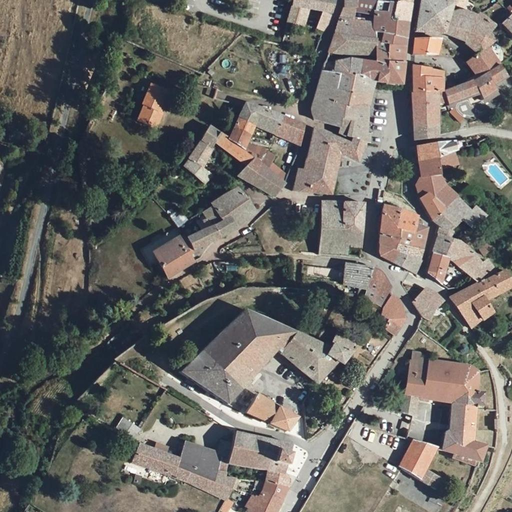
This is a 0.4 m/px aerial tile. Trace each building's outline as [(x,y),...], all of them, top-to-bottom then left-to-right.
[(331,7),(332,0),(290,0),(286,15),(304,18),(306,4),(311,5),(321,6),(331,7)] [(374,0),(357,0),(356,7),(372,10),(374,0)] [(392,16),(395,1),(390,0),(374,0),(372,10),(370,20),(366,36),(373,37),(373,39),(403,44),(405,19),(392,16)] [(477,50),(494,31),(489,25),(484,31),(471,22),(474,17),(477,15),(448,8),(451,0),(419,0),(415,29),(444,30),(444,29),(464,35),(463,37),(477,50)] [(405,19),(406,3),(395,1),(392,16),(405,19)] [(344,4),(339,16),(353,18),(356,7),(344,4)] [(499,17),(511,32),(511,10),(510,9),(499,17)] [(489,25),(492,21),(480,12),(477,15),(474,17),(471,22),(484,31),(489,25)] [(366,36),(370,20),(353,18),(339,16),(332,32),(366,36)] [(499,38),(494,31),(477,50),(470,58),(469,64),(478,74),(497,62),(499,60),(493,50),(502,41),(499,38)] [(325,49),(364,53),(372,53),(373,39),(373,37),(366,36),(332,32),(325,49)] [(441,57),(443,40),(413,37),(413,55),(441,57)] [(403,44),(373,39),(372,53),(371,63),(386,64),(387,56),(402,58),(403,44)] [(387,56),(386,64),(371,63),(362,62),(360,74),(369,76),(384,80),(385,83),(400,83),(402,58),(387,56)] [(369,76),(360,74),(362,62),(347,61),(346,65),(322,61),(320,68),(336,72),(334,85),(366,90),(369,76)] [(415,136),(438,134),(438,132),(440,99),(447,97),(449,102),(477,93),(480,96),(494,87),(491,83),(504,74),(497,62),(478,74),(473,77),(472,78),(460,81),(444,84),(414,91),(415,136)] [(414,64),(414,91),(444,84),(444,67),(431,67),(431,66),(414,64)] [(364,99),(366,90),(334,85),(336,72),(320,68),(311,106),(320,108),(322,100),(364,99)] [(160,110),(155,108),(158,101),(163,89),(159,88),(160,87),(156,85),(155,86),(147,83),(139,102),(141,103),(135,118),(153,125),(160,110)] [(363,120),(364,99),(322,100),(320,108),(311,106),(313,113),(337,122),(337,113),(363,120)] [(250,123),(272,131),(279,113),(244,101),(243,104),(234,123),(248,129),(250,123)] [(302,120),(279,113),(272,131),(298,139),(302,120)] [(363,120),(337,113),(337,122),(337,129),(349,135),(360,140),(366,139),(367,132),(363,131),(363,120)] [(213,146),(216,142),(229,149),(236,137),(229,134),(206,121),(198,136),(199,136),(212,147),(213,146)] [(256,153),(267,164),(273,149),(266,146),(266,145),(246,136),(248,129),(234,123),(229,134),(236,137),(255,148),(254,151),(256,153)] [(356,156),(360,140),(349,135),(348,139),(311,125),(303,166),(299,167),(293,187),(324,190),(324,191),(329,191),(332,162),(337,147),(356,156)] [(209,171),(202,163),(212,147),(199,136),(183,163),(202,178),(209,171)] [(229,149),(248,160),(254,151),(255,148),(236,137),(229,149)] [(417,159),(453,150),(449,141),(427,142),(415,142),(417,159)] [(417,159),(419,176),(447,171),(445,166),(457,162),(453,150),(417,159)] [(256,153),(254,151),(248,160),(240,172),(274,192),(284,179),(281,176),(267,164),(256,153)] [(450,180),(447,171),(419,176),(417,184),(420,196),(426,190),(431,194),(433,194),(445,205),(454,197),(456,194),(450,180)] [(248,195),(242,188),(237,183),(213,199),(213,200),(222,214),(229,211),(238,223),(252,209),(247,202),(248,195)] [(428,210),(432,217),(445,205),(433,194),(431,194),(426,190),(420,196),(428,210)] [(461,212),(474,225),(480,218),(483,215),(472,205),(466,211),(454,197),(445,205),(432,217),(438,225),(461,212)] [(321,198),(319,214),(320,251),(347,254),(348,245),(360,245),(363,200),(362,200),(358,200),(321,198)] [(222,214),(213,200),(201,207),(210,221),(222,214)] [(400,241),(401,228),(397,226),(398,209),(381,203),(379,230),(400,241)] [(179,222),(186,217),(177,205),(170,210),(179,222)] [(398,209),(397,226),(401,228),(412,232),(414,221),(415,214),(398,209)] [(222,214),(210,221),(219,235),(233,228),(238,223),(229,211),(222,214)] [(196,246),(219,235),(210,221),(188,235),(196,246)] [(401,228),(400,241),(419,251),(425,227),(414,221),(412,232),(401,228)] [(413,272),(419,251),(400,241),(379,230),(377,249),(413,272)] [(450,260),(460,239),(435,233),(430,254),(446,259),(450,260)] [(196,258),(190,249),(183,239),(168,252),(173,258),(164,263),(171,274),(196,258)] [(471,250),(460,239),(450,260),(458,264),(475,254),(471,250)] [(484,252),(495,244),(492,240),(481,248),(484,252)] [(435,281),(437,282),(446,259),(430,254),(425,271),(426,273),(435,281)] [(480,262),(475,254),(458,264),(461,267),(469,276),(474,282),(495,271),(487,258),(480,262)] [(215,259),(203,266),(210,278),(222,271),(215,259)] [(350,263),(343,262),(342,283),(364,287),(368,267),(359,265),(350,263)] [(368,267),(364,287),(362,300),(381,307),(387,297),(385,297),(389,288),(381,274),(368,267)] [(474,282),(460,290),(469,302),(482,294),(484,298),(510,282),(502,267),(495,271),(474,282)] [(426,319),(433,310),(442,303),(432,290),(423,287),(410,299),(419,314),(426,319)] [(475,311),(469,302),(460,290),(447,298),(456,312),(464,321),(475,311)] [(482,294),(469,302),(475,311),(479,318),(490,308),(484,298),(482,294)] [(396,298),(387,297),(381,307),(380,313),(386,317),(397,323),(401,316),(396,298)] [(274,347),(279,351),(291,330),(268,319),(255,313),(243,307),(220,329),(211,338),(198,350),(179,369),(225,400),(236,388),(256,367),(274,347)] [(479,318),(475,311),(464,321),(469,327),(479,318)] [(391,332),(397,323),(386,317),(381,326),(391,332)] [(320,344),(291,330),(279,351),(316,381),(336,361),(339,362),(350,349),(331,340),(330,341),(325,338),(320,344)] [(477,439),(474,403),(481,402),(480,389),(473,390),(471,372),(460,366),(427,358),(419,352),(412,350),(410,360),(409,360),(398,409),(406,414),(411,393),(447,398),(451,429),(448,431),(443,448),(482,458),(493,462),(498,444),(477,439)] [(251,399),(244,409),(285,428),(294,414),(256,391),(251,399)] [(132,439),(141,425),(123,415),(114,429),(132,439)] [(220,437),(216,450),(221,452),(227,453),(225,461),(266,469),(283,472),(291,442),(233,429),(232,430),(230,439),(220,437)] [(404,455),(426,467),(437,447),(414,439),(404,455)] [(223,472),(216,470),(221,453),(185,441),(179,456),(172,473),(191,480),(224,494),(233,478),(235,474),(223,472)] [(179,456),(139,442),(132,459),(172,473),(179,456)] [(225,461),(227,453),(221,452),(221,453),(216,470),(223,472),(225,461)] [(437,486),(441,477),(426,467),(404,455),(399,464),(437,486)] [(284,473),(283,472),(266,469),(264,479),(287,485),(286,475),(285,474),(284,473)] [(281,498),(287,485),(264,479),(259,489),(281,498)] [(252,511),(273,511),(281,498),(259,489),(256,496),(250,493),(245,503),(247,504),(244,508),(252,511)] [(219,511),(227,511),(232,502),(225,499),(218,511),(219,511)]
